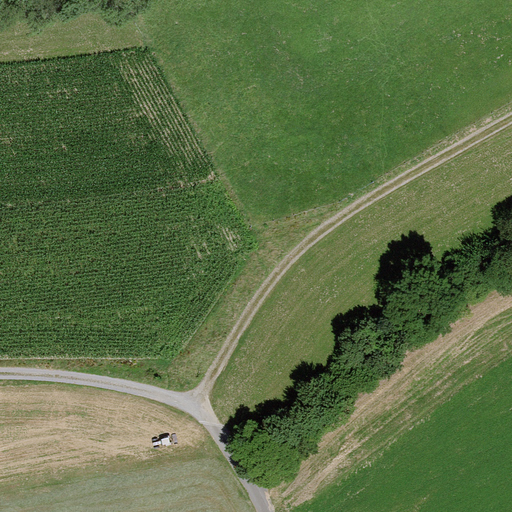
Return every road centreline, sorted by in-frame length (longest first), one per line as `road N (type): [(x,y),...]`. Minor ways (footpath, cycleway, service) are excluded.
road 1 (track): [(193,398),(291,240),(511,112)]
road 2 (track): [(0,368),(71,366),(193,398)]
road 3 (track): [(263,511),(244,469),(193,398)]
